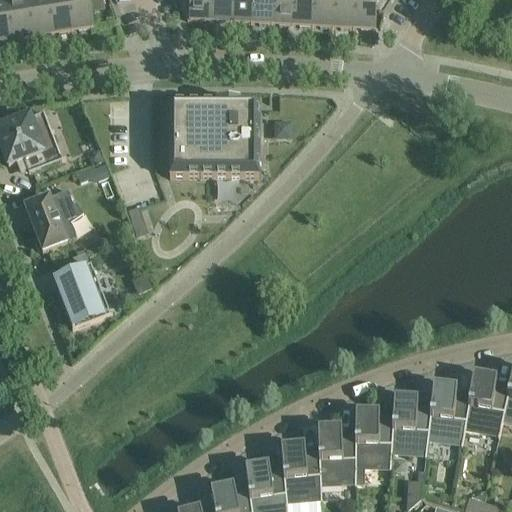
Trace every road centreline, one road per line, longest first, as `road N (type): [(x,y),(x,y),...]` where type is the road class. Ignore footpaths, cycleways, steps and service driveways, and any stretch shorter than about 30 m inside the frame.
road 1 (residential): [(146,511),(232,450),(326,406),(410,369),(511,346)]
road 2 (unclassified): [(171,66),(392,76)]
road 3 (unclassified): [(0,88),(171,66)]
road 4 (unclassified): [(392,76),(511,100)]
